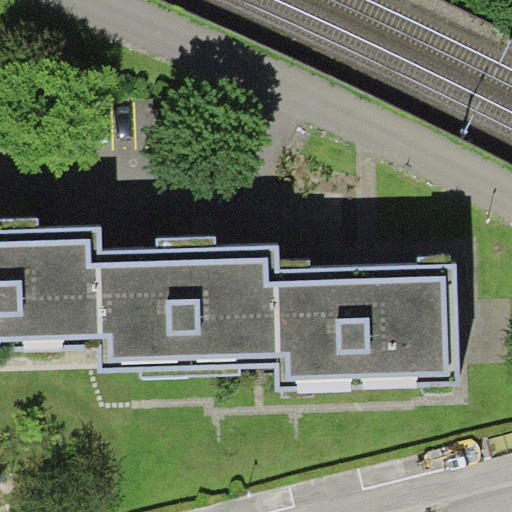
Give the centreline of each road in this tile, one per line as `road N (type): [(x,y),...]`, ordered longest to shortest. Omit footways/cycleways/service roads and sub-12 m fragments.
road 1 (residential): [(72,0),(275,83),(511,203)]
road 2 (residential): [(297,511),(511,460)]
